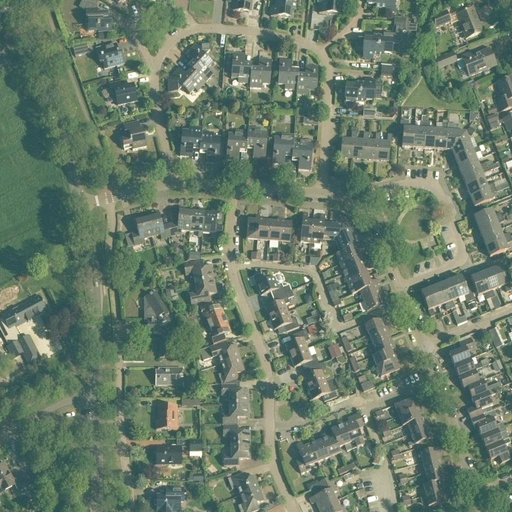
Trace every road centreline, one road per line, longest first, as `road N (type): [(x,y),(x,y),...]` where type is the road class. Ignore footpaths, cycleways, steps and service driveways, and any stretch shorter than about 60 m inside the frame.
road 1 (residential): [(129,511),(108,199)]
road 2 (residential): [(268,428),(265,364),(230,271),(233,188)]
road 3 (residential): [(400,287),(459,262),(443,202),(431,186),(406,184),(360,203)]
road 4 (tertiary): [(79,207),(12,0)]
road 5 (tertiary): [(95,390),(95,285),(79,207)]
road 6 (residential): [(268,428),(375,405),(437,379)]
road 7 (residential): [(321,194),(328,77),(319,53)]
road 8 (residential): [(319,53),(297,43),(191,31)]
road 9 (residential): [(155,70),(134,41),(134,21),(169,10),(182,14),(191,31)]
road 10 (tertiary): [(96,511),(95,390)]
